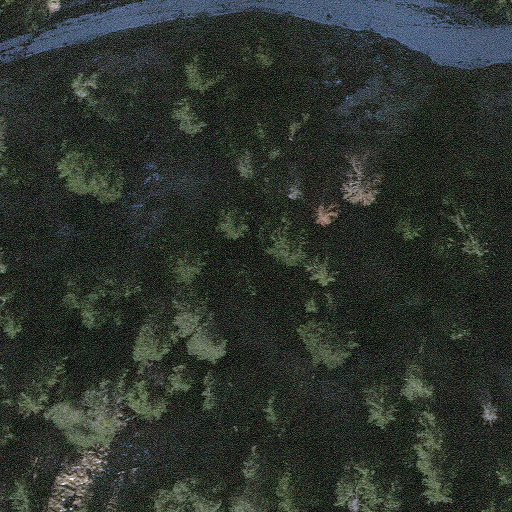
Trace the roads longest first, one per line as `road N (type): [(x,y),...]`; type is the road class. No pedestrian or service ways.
road 1 (tertiary): [(322,0),(474,31),(511,29)]
road 2 (tertiary): [(0,58),(171,0)]
